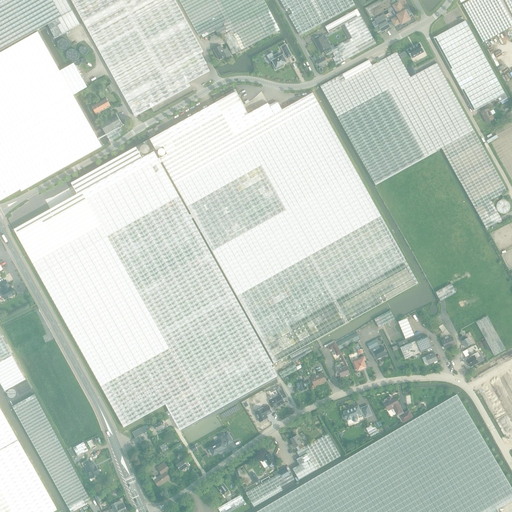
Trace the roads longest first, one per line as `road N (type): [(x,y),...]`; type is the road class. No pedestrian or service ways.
road 1 (unknown): [(138,127),(297,412)]
road 2 (tertiary): [(144,511),(99,408),(0,227)]
road 3 (unclassified): [(138,127),(230,78),(319,81),(421,25)]
road 4 (unclassified): [(153,511),(297,412),(382,382)]
road 5 (unclassified): [(511,191),(421,25)]
road 6 (unclassified): [(505,454),(464,385),(442,377),(382,382)]
road 7 (unclassified): [(138,127),(69,0)]
road 8 (unclassified): [(16,202),(138,127)]
